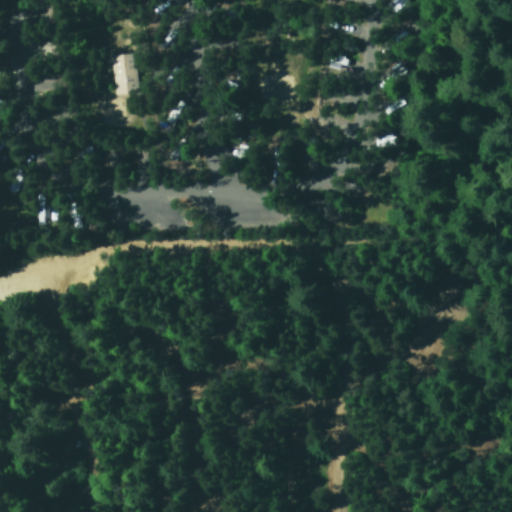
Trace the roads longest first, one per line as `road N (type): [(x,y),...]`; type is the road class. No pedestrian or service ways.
road 1 (residential): [(385,0),(379,80),(354,164),(218,196),(79,187)]
road 2 (residential): [(79,187),(16,116),(9,0)]
road 3 (residential): [(218,196),(192,141),(187,0)]
